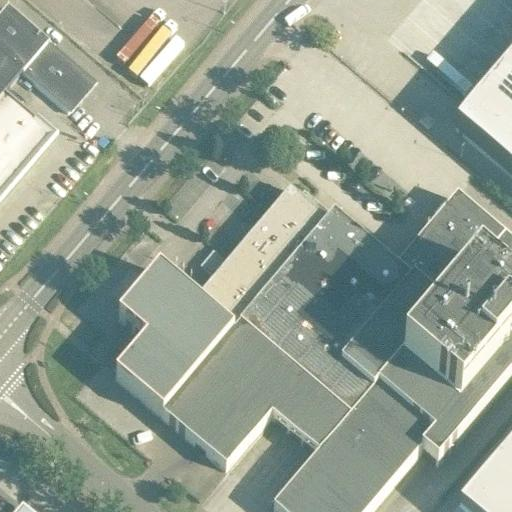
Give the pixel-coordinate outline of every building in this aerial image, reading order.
[(0,20),(0,57),(23,77),(68,116),(94,86),(8,12),(0,20)] [(136,79),(146,89),(181,50),(159,30),(138,54),(149,65),(136,79)] [(0,201),(54,138),(6,97),(23,77),(0,57),(0,201)] [(511,511),(511,65),(471,113),(455,132),(511,180),(511,450),(459,511),(511,511)] [(334,220),(328,226),(290,194),(227,269),(222,265),(211,278),(216,282),(195,306),(159,275),(118,322),(146,346),(115,382),(163,422),(226,476),(272,421),(320,462),(277,511),(373,511),(421,456),(438,469),(511,381),(511,303),(509,300),(511,296),(511,249),(505,243),(457,203),(397,273),(334,220)] [(88,358),(100,368),(100,369),(118,348),(105,338),(88,358)]
